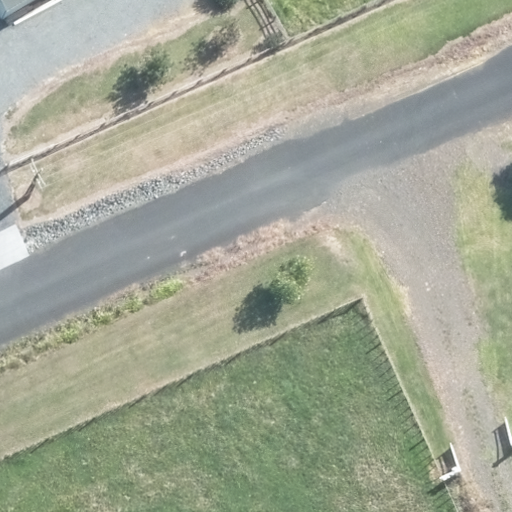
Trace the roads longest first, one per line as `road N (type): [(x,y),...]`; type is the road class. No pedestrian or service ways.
road 1 (unclassified): [(0,314),(511,88)]
road 2 (track): [(387,143),(511,444)]
